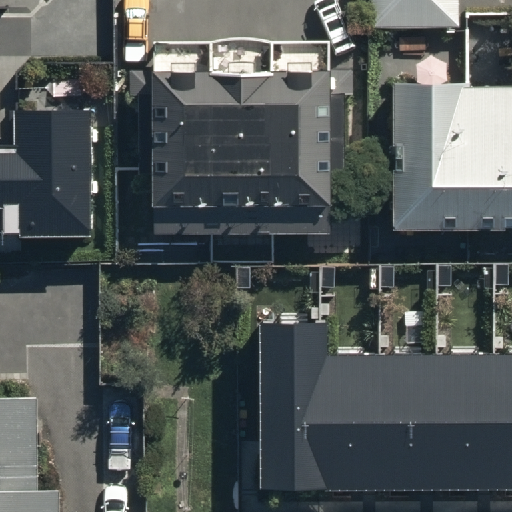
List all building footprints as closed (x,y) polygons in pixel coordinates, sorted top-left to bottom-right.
[(511,0),(368,0),(369,28),(511,25),(511,0)] [(331,64),(157,63),(156,242),(331,242),(331,64)] [(511,90),(397,91),(398,221),(511,220),(511,90)] [(0,247),(90,247),(89,117),(13,117),(14,156),(0,155),(0,247)] [(511,261),(371,261),(371,345),(511,345),(511,261)] [(263,483),(511,482),(511,346),(322,346),(322,316),(263,317),(263,483)] [(0,511),(59,511),(59,485),(27,485),(27,397),(0,397),(0,511)] [(150,398),(111,398),(111,507),(151,507),(150,398)]
